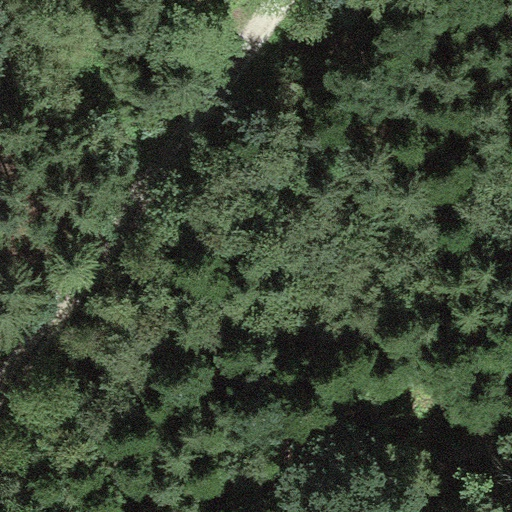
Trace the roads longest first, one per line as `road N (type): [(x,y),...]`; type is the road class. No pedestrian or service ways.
road 1 (track): [(0,382),(278,0)]
road 2 (track): [(352,511),(511,432)]
